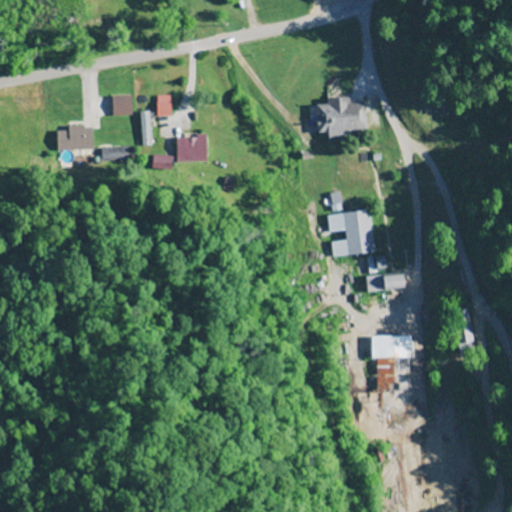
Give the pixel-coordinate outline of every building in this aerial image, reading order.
[(317,136),(326,135),(326,141),(344,140),(343,133),(367,131),(365,100),(315,103),(317,136)] [(142,130),(149,129),(147,112),(140,114),(142,130)] [(57,129),(58,153),(92,153),(91,128),(57,129)] [(204,160),(204,140),(180,140),(180,160),(204,160)] [(345,154),(345,177),(371,177),(371,154),(345,154)] [(342,213),(347,256),(374,253),(369,210),(342,213)] [(366,293),(404,289),(402,273),(365,277),(366,293)] [(457,354),(472,353),(468,309),(454,310),(457,354)]
